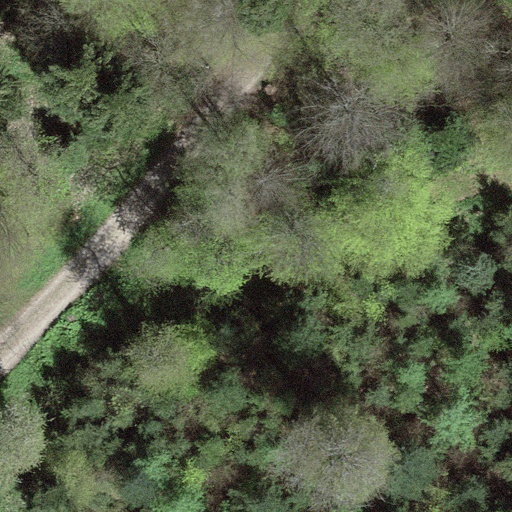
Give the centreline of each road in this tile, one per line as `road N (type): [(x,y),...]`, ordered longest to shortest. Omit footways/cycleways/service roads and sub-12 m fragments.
road 1 (track): [(306,0),(265,59),(62,295),(0,355)]
road 2 (track): [(511,181),(480,180),(295,259),(203,283),(62,295)]
